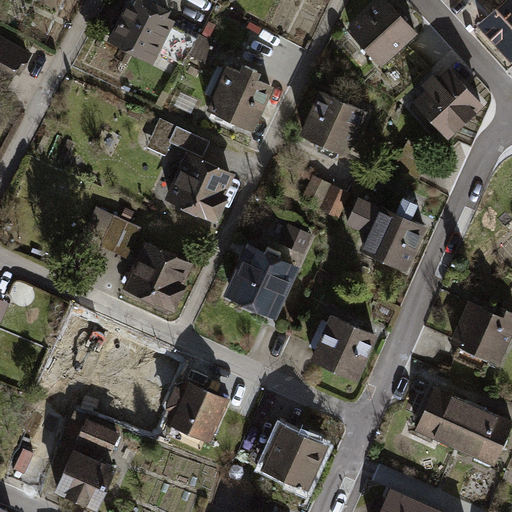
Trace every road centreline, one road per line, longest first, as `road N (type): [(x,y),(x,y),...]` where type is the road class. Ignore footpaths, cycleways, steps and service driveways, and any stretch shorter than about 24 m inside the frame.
road 1 (residential): [(176,335),(335,0)]
road 2 (residential): [(366,416),(489,147),(511,127)]
road 3 (residential): [(176,335),(366,416)]
road 4 (residential): [(0,254),(176,335)]
road 5 (residential): [(89,0),(0,172)]
road 6 (residential): [(511,98),(416,0)]
